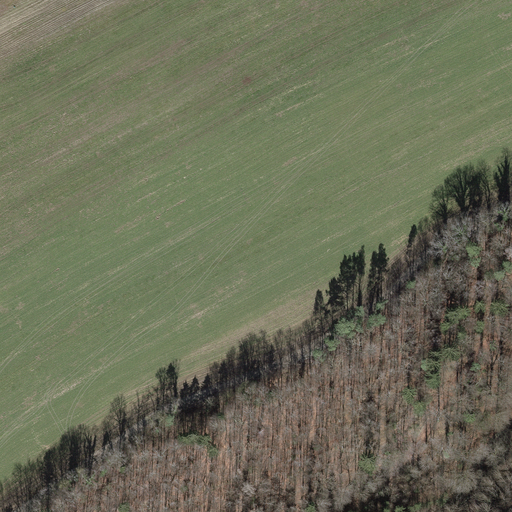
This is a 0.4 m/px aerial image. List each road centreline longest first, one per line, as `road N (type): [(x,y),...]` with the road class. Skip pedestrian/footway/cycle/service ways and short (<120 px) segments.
road 1 (track): [(511,209),(439,245),(378,301),(292,358),(161,414),(18,511)]
road 2 (track): [(348,511),(408,457),(455,383),(511,319)]
